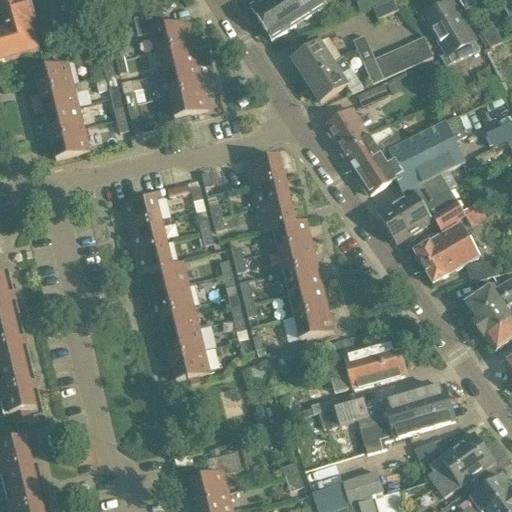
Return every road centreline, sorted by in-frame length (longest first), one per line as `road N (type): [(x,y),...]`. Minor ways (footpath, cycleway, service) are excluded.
road 1 (residential): [(301,129),(511,437)]
road 2 (residential): [(137,511),(129,479),(108,470),(80,353),(86,332),(50,187)]
road 3 (residential): [(50,187),(301,129)]
road 4 (residential): [(217,0),(301,129)]
